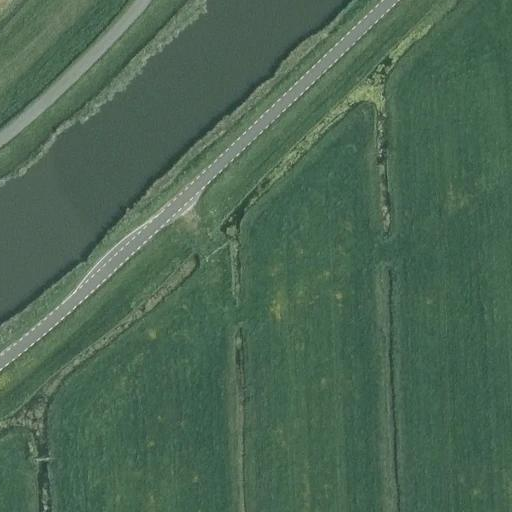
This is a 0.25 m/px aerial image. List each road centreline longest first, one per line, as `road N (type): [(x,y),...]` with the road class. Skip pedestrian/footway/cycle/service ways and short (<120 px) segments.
road 1 (unclassified): [(0,363),(287,111),(389,0)]
road 2 (unclassified): [(0,149),(38,121),(154,0)]
